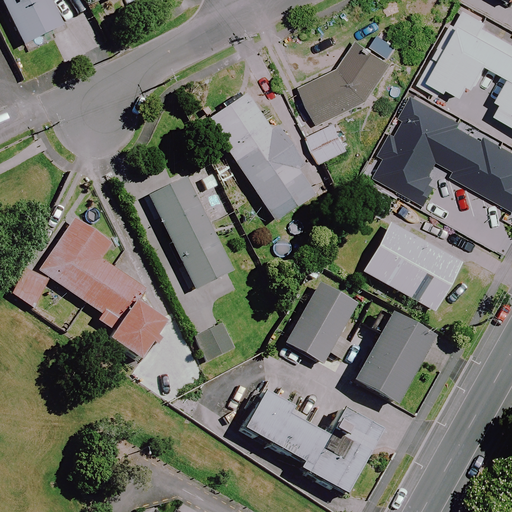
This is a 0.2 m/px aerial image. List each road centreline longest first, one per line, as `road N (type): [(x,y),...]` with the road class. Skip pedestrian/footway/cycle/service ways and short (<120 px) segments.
road 1 (residential): [(75,113),(118,81),(246,15)]
road 2 (secondary): [(511,349),(422,511)]
